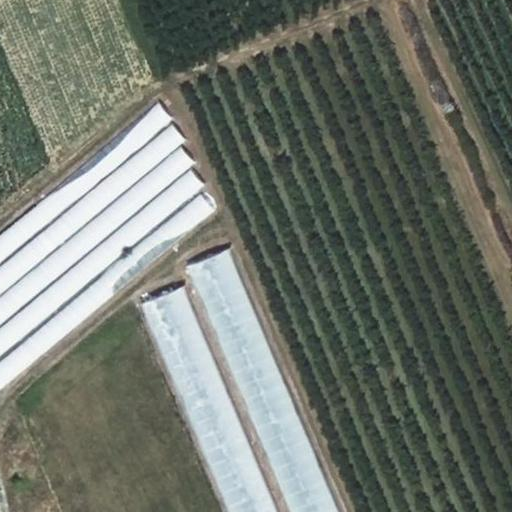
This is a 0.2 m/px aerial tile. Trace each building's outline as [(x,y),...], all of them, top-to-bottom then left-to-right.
[(159,102),(0,234),(0,263),(173,118),(159,102)] [(172,123),(0,266),(0,294),(186,139),(172,123)] [(182,145),(0,297),(0,325),(195,162),(182,145)] [(190,169),(0,328),(0,356),(204,186),(190,169)] [(202,193),(0,362),(0,390),(216,210),(202,193)] [(297,511),(342,511),(231,248),(192,265),(297,511)] [(235,511),(280,511),(187,285),(147,303),(235,511)]
